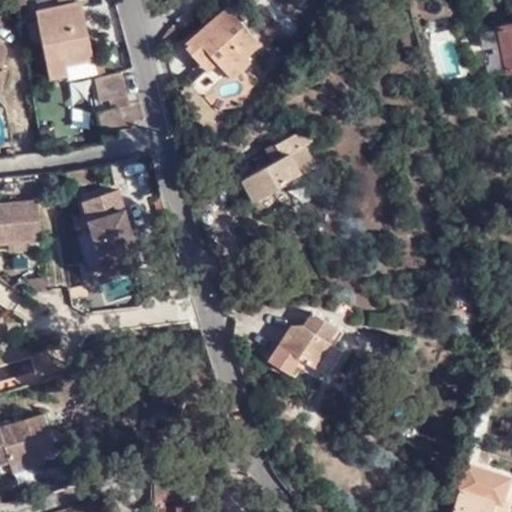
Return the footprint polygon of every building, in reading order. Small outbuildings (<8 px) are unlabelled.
[(53,0),(55,7),(37,9),(50,77),(66,73),(64,64),(90,59),(79,2),(86,0),(53,0)] [(221,65),(246,24),(228,4),(185,42),(199,59),(209,51),(217,61),(221,65)] [(170,20),(152,42),(154,48),(179,29),(181,27),(170,20)] [(260,41),(246,24),(221,65),(231,76),(250,59),(246,54),(260,41)] [(511,24),(479,32),(487,77),(511,71),(511,24)] [(208,69),(217,61),(209,51),(199,59),(208,69)] [(95,57),(90,59),(64,64),(66,73),(67,79),(98,73),(95,57)] [(121,73),(94,77),(98,102),(125,97),(121,73)] [(253,200),(303,170),(314,165),(304,144),(310,140),(305,127),(265,148),(266,150),(272,160),(266,164),(242,178),(253,200)] [(272,160),(266,150),(260,153),(266,164),(272,160)] [(88,223),(103,276),(140,265),(118,192),(82,202),(88,223)] [(0,245),(7,245),(25,243),(41,242),(37,201),(0,203),(0,245)] [(88,281),(103,276),(88,223),(72,228),(88,281)] [(25,251),(25,243),(7,245),(8,252),(25,251)] [(46,279),(24,281),(34,292),(47,291),(46,279)] [(330,343),(338,329),(311,312),(302,325),(330,343)] [(330,343),(302,325),(290,326),(268,360),(287,372),(296,358),(317,371),(325,375),(341,350),(333,345),(330,343)] [(342,332),(338,329),(330,343),(333,345),(342,332)] [(313,376),(317,371),(296,358),(287,372),(293,376),(298,368),(313,376)] [(40,407),(0,420),(0,457),(6,456),(7,458),(37,448),(53,443),(40,407)] [(39,457),(37,448),(7,458),(10,467),(39,457)] [(508,511),(511,502),(503,498),(509,481),(487,474),(488,470),(466,463),(459,486),(448,511),(508,511)] [(175,502),(174,475),(156,477),(151,479),(152,503),(175,502)] [(152,503),(152,511),(198,511),(198,501),(182,501),(175,502),(152,503)]
